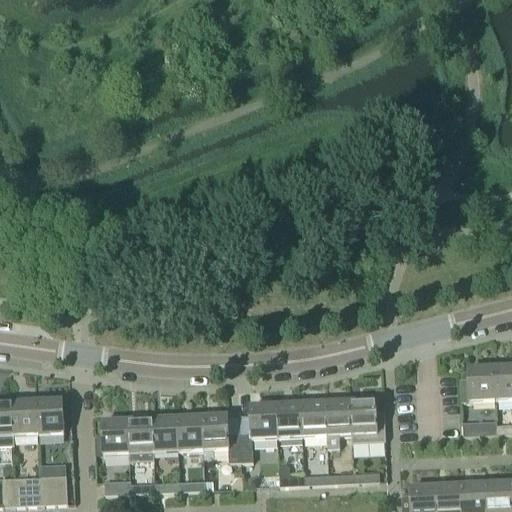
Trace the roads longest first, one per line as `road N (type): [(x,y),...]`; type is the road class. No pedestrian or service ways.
road 1 (residential): [(84,358),(212,371),(293,363),(511,311)]
road 2 (residential): [(84,358),(89,511)]
